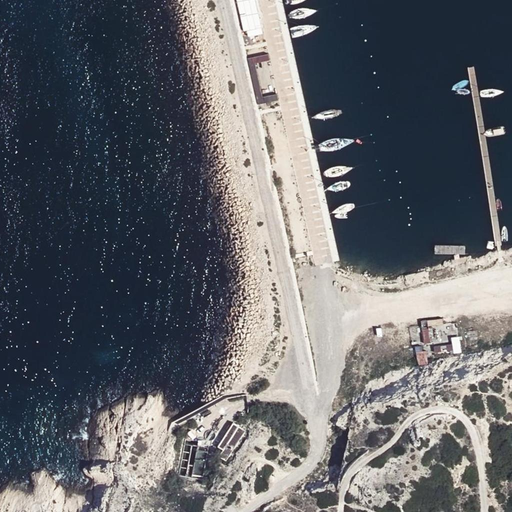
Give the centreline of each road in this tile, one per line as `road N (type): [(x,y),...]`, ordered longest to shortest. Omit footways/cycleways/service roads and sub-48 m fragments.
road 1 (unclassified): [(245,511),(308,466),(315,441),(223,0)]
road 2 (track): [(330,316),(511,286)]
